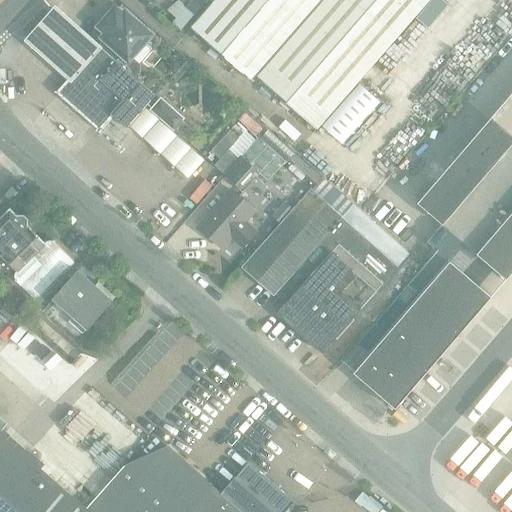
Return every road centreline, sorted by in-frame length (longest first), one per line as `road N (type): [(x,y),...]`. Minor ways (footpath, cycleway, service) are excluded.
road 1 (tertiary): [(388,474),(0,130)]
road 2 (unclassified): [(388,474),(511,332)]
